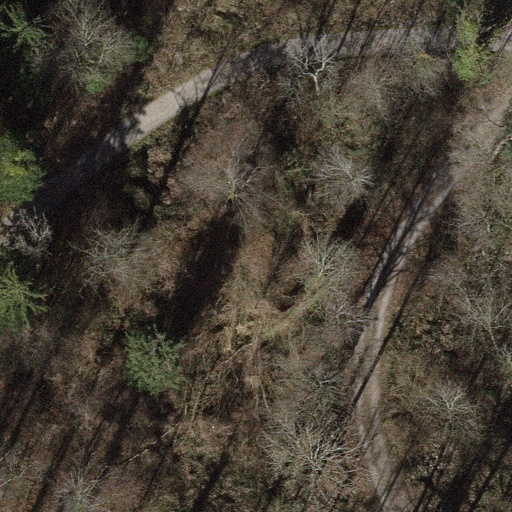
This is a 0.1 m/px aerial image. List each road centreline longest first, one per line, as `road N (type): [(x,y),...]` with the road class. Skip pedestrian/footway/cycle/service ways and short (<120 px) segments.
road 1 (track): [(511,54),(458,37),(351,37),(192,95),(0,237)]
road 2 (track): [(511,159),(353,309),(346,409),(393,511)]
